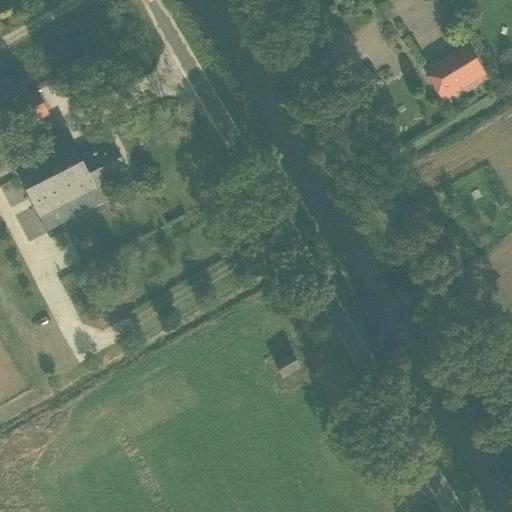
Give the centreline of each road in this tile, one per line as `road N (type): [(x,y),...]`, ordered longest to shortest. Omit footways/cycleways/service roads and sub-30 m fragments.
road 1 (tertiary): [(452,511),(148,0)]
road 2 (unclassified): [(511,432),(256,0)]
